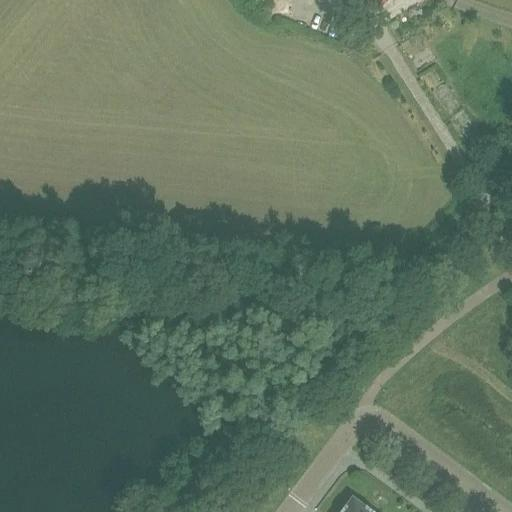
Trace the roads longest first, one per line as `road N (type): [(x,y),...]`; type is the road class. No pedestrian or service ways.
road 1 (unknown): [(406,0),(387,24),(493,191)]
road 2 (residential): [(500,511),(396,434),(364,426)]
